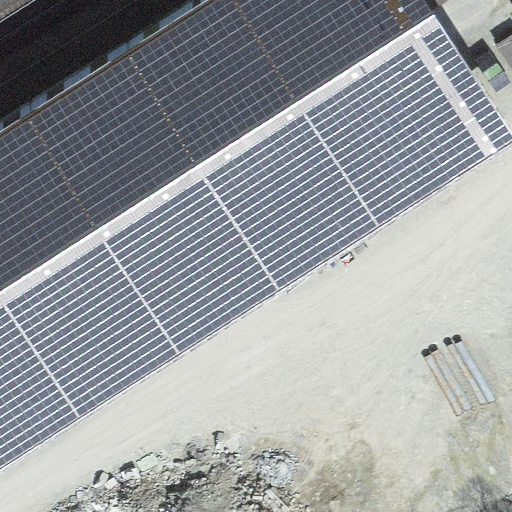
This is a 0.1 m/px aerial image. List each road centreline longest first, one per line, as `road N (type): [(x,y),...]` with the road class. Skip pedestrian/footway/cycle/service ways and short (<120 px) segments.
road 1 (unknown): [(0,480),(511,160)]
road 2 (unknown): [(318,0),(240,33),(0,166)]
